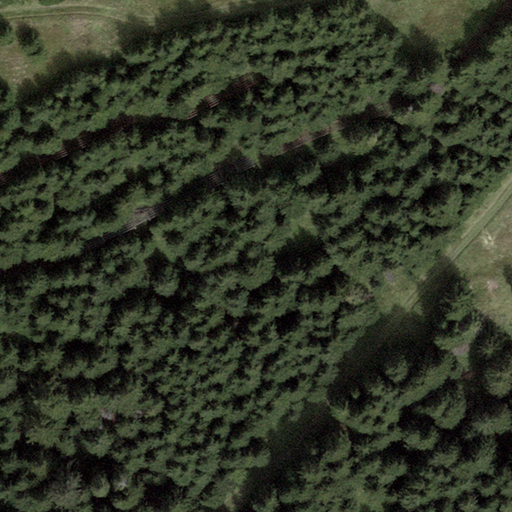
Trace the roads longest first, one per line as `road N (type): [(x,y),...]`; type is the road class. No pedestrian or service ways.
road 1 (track): [(223,511),(290,455),(331,396),(511,190)]
road 2 (track): [(292,0),(177,21),(0,17)]
